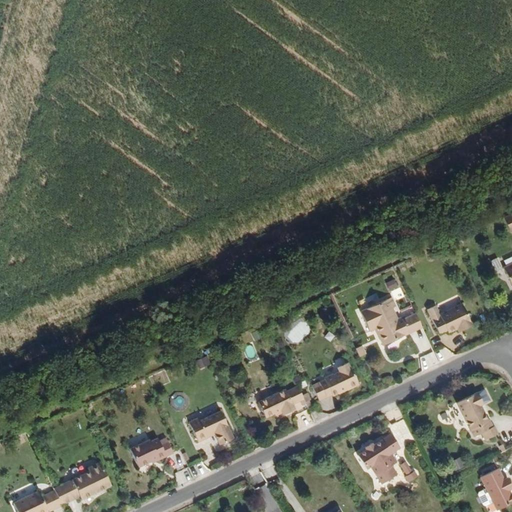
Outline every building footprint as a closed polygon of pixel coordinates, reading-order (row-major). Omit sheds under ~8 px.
[(511,240),(511,223),(501,228),(507,243),(511,240)] [(492,269),(499,266),(496,257),(488,259),(492,269)] [(511,268),(503,273),(511,291),(511,268)] [(391,290),(399,287),(396,279),(388,282),(391,290)] [(376,333),(384,350),(423,332),(416,318),(404,323),(403,321),(399,322),(389,303),(361,316),(370,336),(376,333)] [(427,314),(433,325),(440,339),(449,335),(450,337),(457,333),(462,331),(464,335),(473,331),(462,308),(442,318),(438,309),(427,314)] [(360,356),(367,354),(365,345),(357,348),(360,356)] [(425,367),(438,363),(435,352),(422,356),(425,367)] [(345,391),(346,395),(360,388),(350,364),(339,369),(340,374),(312,387),(320,403),(345,391)] [(296,413),(294,408),(300,405),(302,409),(307,407),(298,389),(287,395),(286,392),(255,406),(263,423),(271,419),(270,417),(279,414),(281,417),(281,419),(296,413)] [(480,409),(475,397),(457,406),(474,441),(483,437),(487,445),(494,441),(499,438),(492,424),(487,426),(483,415),(480,416),(477,410),(480,409)] [(219,448),(233,441),(220,414),(199,424),(197,421),(187,426),(197,446),(206,442),(204,437),(213,434),(215,438),(219,448)] [(206,442),(215,438),(213,434),(204,437),(206,442)] [(390,469),(396,466),(390,457),(400,451),(392,438),(372,450),(365,453),(357,458),(364,472),(370,470),(380,488),(396,479),(390,469)] [(156,461),(157,464),(172,457),(165,441),(158,444),(157,440),(149,443),(149,442),(128,452),(137,471),(150,464),(156,461)] [(458,470),(466,466),(462,457),(453,460),(458,470)] [(78,500),(79,503),(109,489),(98,465),(85,471),(87,476),(53,491),(54,495),(61,508),(78,500)] [(495,511),(499,511),(511,505),(511,498),(509,492),(511,490),(511,488),(508,481),(504,483),(498,471),(479,480),(485,491),(478,495),(477,497),(483,508),(485,509),(492,505),(495,511)] [(406,474),(408,481),(419,478),(417,472),(406,474)] [(12,505),(15,511),(52,511),(61,508),(54,495),(40,500),(37,493),(12,505)]
